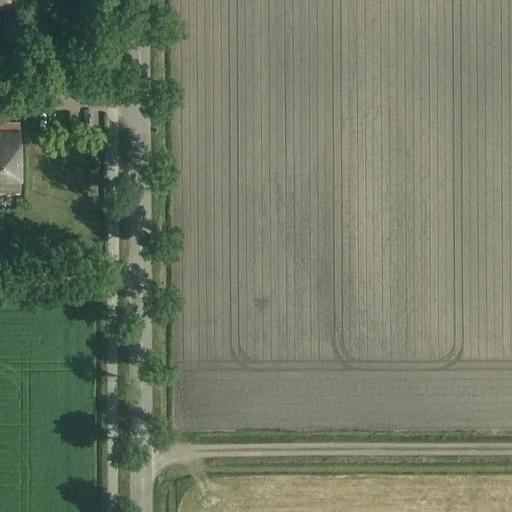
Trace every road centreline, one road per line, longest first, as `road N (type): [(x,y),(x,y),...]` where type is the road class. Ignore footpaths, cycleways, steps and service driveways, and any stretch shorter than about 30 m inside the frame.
road 1 (tertiary): [(141,511),(138,0)]
road 2 (track): [(141,461),(511,456)]
road 3 (track): [(140,278),(0,280)]
